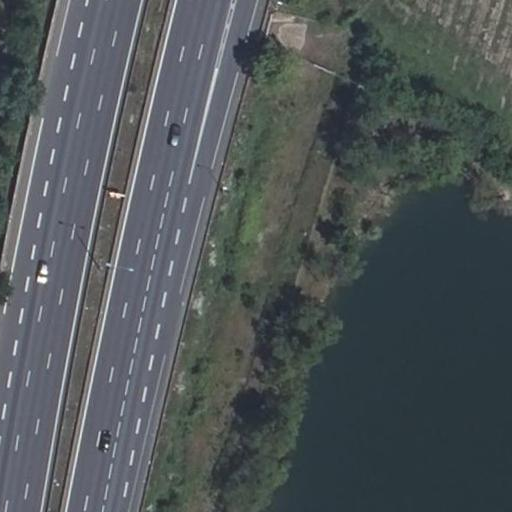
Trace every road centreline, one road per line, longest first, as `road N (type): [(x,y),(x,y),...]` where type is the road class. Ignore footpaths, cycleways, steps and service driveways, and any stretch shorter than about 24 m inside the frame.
road 1 (motorway): [(103,511),(158,227),(213,0)]
road 2 (motorway): [(115,0),(14,511)]
road 3 (track): [(373,18),(327,34),(162,0)]
